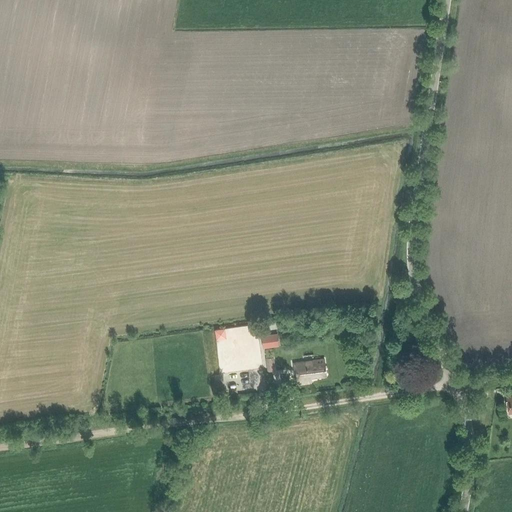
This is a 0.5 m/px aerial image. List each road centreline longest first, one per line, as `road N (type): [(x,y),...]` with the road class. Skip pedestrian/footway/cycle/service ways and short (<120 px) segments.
road 1 (track): [(0,448),(454,385)]
road 2 (unclassified): [(454,385),(411,265),(446,0)]
road 3 (unclassified): [(461,511),(470,455),(454,385)]
